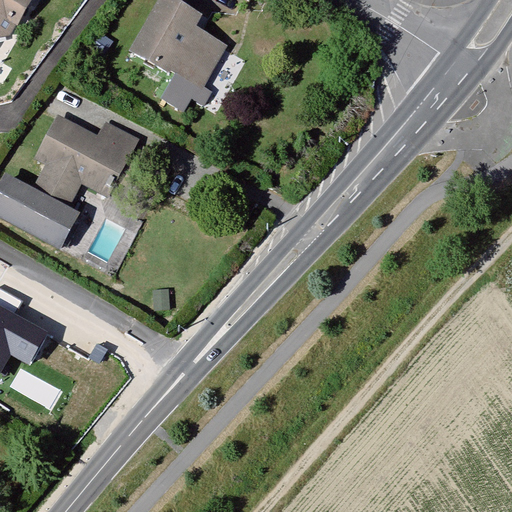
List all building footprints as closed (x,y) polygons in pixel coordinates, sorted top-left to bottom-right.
[(0,0),(0,33),(12,31),(14,26),(17,21),(21,23),(36,0),(0,0)] [(175,69),(199,84),(210,65),(219,71),(231,50),(231,48),(210,35),(208,35),(204,41),(195,36),(207,17),(206,16),(178,0),(174,0),(141,55),(171,75),(175,69)] [(210,65),(199,84),(208,89),(219,71),(210,65)] [(36,200),(7,184),(0,195),(0,220),(58,252),(68,235),(76,221),(65,215),(81,186),(106,199),(126,162),(128,164),(138,148),(110,132),(101,147),(61,125),(40,163),(52,170),(36,200)] [(48,333),(0,305),(0,373),(11,354),(30,365),(48,333)]
